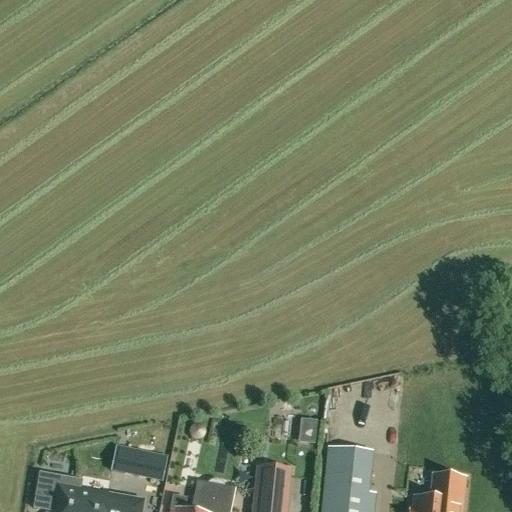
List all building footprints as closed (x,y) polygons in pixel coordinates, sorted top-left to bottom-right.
[(315,420),(299,419),(298,430),(314,432),(315,420)] [(206,464),(211,445),(200,442),(195,461),(206,464)] [(151,478),(156,455),(117,446),(112,470),(151,478)] [(285,511),(289,471),(258,468),(253,511),(285,511)] [(140,511),(142,502),(113,497),(80,492),(82,482),(39,474),(33,509),(35,509),(36,505),(46,506),(45,511),(51,511),(140,511)] [(325,476),(321,511),(372,511),(375,496),(365,495),(366,480),(325,476)] [(460,511),(461,508),(464,479),(434,476),(432,500),(415,498),(413,511),(460,511)] [(190,511),(188,511),(187,511),(184,511),(187,499),(173,496),(171,509),(173,510),(172,511),(230,511),(235,489),(225,487),(225,486),(224,485),(223,484),(222,483),(220,482),(219,481),(217,481),(215,480),(213,480),(212,481),(210,481),(209,482),(208,483),(207,484),(196,482),(190,511)]
